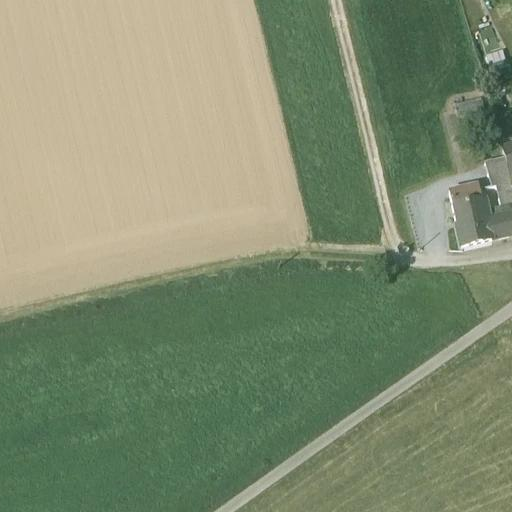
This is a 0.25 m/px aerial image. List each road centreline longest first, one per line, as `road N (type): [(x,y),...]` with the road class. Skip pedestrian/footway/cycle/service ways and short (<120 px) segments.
road 1 (track): [(335,0),(402,266),(274,263),(0,326)]
road 2 (track): [(511,311),(238,511)]
